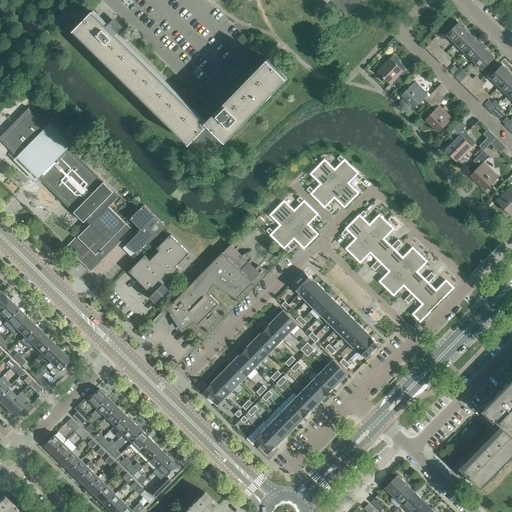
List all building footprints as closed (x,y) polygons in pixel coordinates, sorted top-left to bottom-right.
[(330,0),(347,15),(361,0),(330,0)] [(100,21),(92,13),(76,29),(192,143),(207,158),(224,141),(287,77),(270,61),(265,67),(228,104),(222,99),(207,113),(213,119),(206,126),(115,36),(121,30),(106,15),(100,21)] [(446,35),(455,44),(468,31),(467,30),(468,29),(467,29),(467,30),(459,22),(454,27),(451,24),(450,24),(449,24),(444,29),(443,30),(444,32),(446,34),(446,35)] [(475,38),(468,31),(455,44),(464,52),(477,40),(476,39),(477,38),(476,37),(475,38)] [(246,47),(251,42),(242,34),(237,39),(246,47)] [(437,45),(441,41),(436,37),(425,48),(430,52),(437,45)] [(464,52),(473,61),(486,49),(485,48),(486,47),(485,46),(485,47),(477,40),(464,52)] [(442,49),(437,45),(430,52),(434,57),(442,49)] [(446,53),(442,49),(434,57),(438,61),(446,53)] [(494,56),(486,49),(473,61),(482,70),(495,58),(494,57),(495,56),(494,55),(494,56)] [(450,57),(446,53),(438,61),(443,65),(444,64),(448,60),(450,57)] [(402,84),(414,71),(421,64),(417,59),(407,69),(393,55),(378,71),(390,84),(396,78),(402,84)] [(490,77),(499,86),(511,74),(503,66),(504,65),(504,64),(503,65),(502,65),(490,77)] [(460,66),(457,69),(453,73),(452,74),(456,78),(464,71),(460,66)] [(461,83),(468,75),(464,71),(456,78),(461,83)] [(511,73),(511,74),(499,86),(508,95),(511,90),(511,73)] [(465,87),(473,79),(468,75),(461,83),(465,87)] [(469,91),(480,80),(476,76),(473,79),(465,87),(469,91)] [(481,87),(484,84),(480,80),(469,91),(473,95),(481,87)] [(424,98),(430,104),(445,88),(441,83),(429,96),(414,82),(402,95),(415,108),(424,98)] [(481,87),(473,95),(478,99),(485,91),(481,87)] [(437,104),(450,92),(445,88),(430,104),(435,109),(426,119),(439,131),(452,118),(437,104)] [(485,91),(478,99),(482,103),(490,95),(485,91)] [(495,100),(492,103),(488,107),(487,108),(491,112),(499,104),(495,100)] [(499,104),(491,112),(495,116),(496,115),(501,111),(503,108),(499,104)] [(91,215),(96,219),(108,206),(109,206),(112,203),(115,199),(111,195),(114,192),(69,147),(74,142),(71,140),(70,140),(68,138),(69,137),(66,135),(63,133),(64,132),(61,130),(61,131),(58,128),(59,128),(56,125),(56,126),(53,123),(54,123),(52,121),(47,126),(38,117),(29,108),(0,136),(0,139),(13,153),(42,181),(84,222),(91,215)] [(467,131),(464,129),(458,123),(449,132),(455,138),(444,149),(457,162),(472,146),(462,137),(467,131)] [(501,153),(502,151),(506,147),(496,137),(491,143),(501,153)] [(498,177),(483,162),(490,156),(484,150),(473,161),(479,166),(470,175),(486,190),(498,177)] [(335,183),(351,166),(345,160),(342,163),(335,170),(325,160),(318,167),(335,183)] [(351,200),(358,193),(348,183),(355,176),(358,173),(351,166),(335,183),(351,200)] [(314,191),(311,194),(318,200),(335,183),(318,167),(311,174),(321,184),(314,191)] [(327,204),(334,197),(345,207),(351,200),(335,183),(318,200),(325,207),(327,204)] [(511,185),(497,201),(511,215),(511,185)] [(294,211),(284,201),(277,208),(294,225),(311,208),(304,201),(301,204),(294,211)] [(127,244),(138,255),(166,226),(144,204),(133,216),(130,218),(141,230),(127,244)] [(77,235),(66,247),(77,257),(78,256),(81,260),(80,261),(91,271),(132,230),(108,206),(96,219),(78,236),(77,235)] [(271,235),(277,241),(294,225),(277,208),(270,215),(281,225),(274,232),(271,235)] [(315,217),(318,214),(311,208),(294,225),(311,241),(318,234),(308,224),(315,217)] [(353,222),(370,238),(386,222),(379,215),(369,225),(362,218),(359,215),(353,222)] [(370,238),(353,222),(346,228),(349,231),(356,238),(346,248),(353,255),(370,238)] [(383,239),(393,228),(386,222),(370,238),(387,255),(393,248),(391,246),(383,239)] [(311,241),(294,225),(277,241),(284,248),(287,245),(294,238),(304,248),(311,241)] [(177,266),(189,253),(171,235),(157,248),(160,251),(150,260),(145,255),(129,271),(152,294),(150,297),(155,302),(169,289),(164,284),(179,268),(177,266)] [(370,252),(378,260),(380,262),(387,255),(370,238),(353,255),(360,262),(370,252)] [(212,311),(220,306),(218,304),(219,303),(209,293),(214,284),(237,299),(244,292),(243,291),(263,270),(259,266),(255,269),(249,263),(252,259),(246,253),(251,250),(241,256),(235,250),(239,246),(234,242),(224,253),(223,252),(212,262),(167,309),(171,313),(170,314),(171,315),(172,314),(173,315),(171,317),(177,326),(179,325),(183,330),(195,322),(198,325),(199,324),(201,325),(206,318),(208,320),(214,314),(217,319),(218,319),(212,311)] [(393,248),(387,255),(403,271),(420,254),(413,248),(403,258),(395,250),(393,248)] [(403,271),(420,288),(426,281),(425,279),(417,271),(427,261),(420,254),(403,271)] [(380,281),(387,288),(403,271),(387,255),(380,262),(382,263),(390,271),(380,281)] [(420,288),(403,271),(387,288),(394,295),(404,285),(412,293),(413,294),(420,288)] [(292,286),(300,293),(313,280),(305,272),(301,277),(300,276),(296,280),(297,281),(292,286)] [(320,287),(313,280),(300,293),(307,300),(320,287)] [(426,281),(420,288),(437,304),(453,288),(446,280),(436,291),(428,283),(426,281)] [(327,294),(320,287),(307,300),(314,308),(327,294)] [(420,321),(437,304),(420,288),(413,294),(415,296),(423,304),(413,314),(420,321)] [(0,309),(9,300),(0,291),(0,309)] [(314,308),(321,315),(335,301),(327,294),(314,308)] [(0,312),(7,319),(18,308),(9,300),(0,309),(0,312)] [(342,308),(335,301),(321,315),(329,322),(342,308)] [(26,317),(18,308),(7,319),(12,324),(8,328),(12,332),(16,328),(26,317)] [(329,322),(336,329),(349,316),(342,308),(329,322)] [(283,311),(276,318),(289,332),(297,324),(283,311)] [(357,323),(349,316),(336,329),(343,336),(357,323)] [(26,317),(16,328),(24,336),(35,325),(26,317)] [(282,339),(289,332),(276,318),(269,326),(282,339)] [(343,336),(351,343),(364,330),(357,323),(343,336)] [(44,334),(35,325),(24,336),(33,345),(44,334)] [(282,339),(269,326),(262,333),(275,346),(282,339)] [(371,337),(364,330),(351,343),(358,350),(371,337)] [(275,346),(262,333),(255,340),(268,353),(275,346)] [(44,334),(33,345),(41,353),(52,342),(44,334)] [(374,349),(379,344),(371,337),(358,350),(365,358),(371,353),(371,354),(375,350),(374,349)] [(0,343),(4,348),(9,344),(4,339),(0,343)] [(261,361),(268,353),(255,340),(247,348),(261,361)] [(61,351),(52,342),(41,353),(50,362),(61,351)] [(254,368),(261,361),(247,348),(240,355),(254,368)] [(54,366),(50,370),(60,379),(70,368),(65,364),(70,359),(61,351),(50,362),(54,366)] [(17,361),(21,356),(17,352),(13,356),(17,361)] [(254,368),(240,355),(233,362),(247,375),(254,368)] [(22,365),(26,361),(21,356),(17,361),(22,365)] [(11,368),(15,363),(10,359),(6,363),(11,368)] [(339,381),(347,373),(334,360),(326,368),(339,381)] [(247,375),(233,362),(226,369),(239,383),(247,375)] [(19,376),(24,372),(15,363),(11,368),(19,376)] [(339,381),(326,368),(319,375),(332,388),(339,381)] [(34,378),(39,373),(34,369),(30,373),(34,378)] [(239,383),(226,369),(219,377),(232,390),(239,383)] [(43,386),(47,382),(39,373),(34,378),(43,386)] [(491,477),(497,471),(495,469),(499,465),(501,467),(507,461),(505,459),(509,455),(511,457),(511,455),(511,374),(478,409),(495,426),(498,423),(504,429),(489,444),(491,445),(486,450),(484,449),(479,454),(481,455),(476,461),(474,459),(469,464),(471,466),(465,472),(481,488),(487,481),(485,479),(489,475),(491,477)] [(28,385),(32,380),(28,375),(23,380),(28,385)] [(319,375),(312,382),(325,395),(332,388),(319,375)] [(219,377),(212,384),(225,397),(232,390),(219,377)] [(36,393),(41,389),(32,380),(28,385),(36,393)] [(325,395),(312,382),(305,389),(318,403),(325,395)] [(218,405),(225,397),(212,384),(204,391),(209,396),(208,397),(212,400),(218,405)] [(0,395),(0,402),(5,407),(16,396),(8,388),(0,395)] [(97,408),(108,397),(100,389),(89,400),(97,408)] [(311,410),(318,403),(305,389),(297,397),(311,410)] [(27,402),(25,404),(16,396),(5,407),(14,416),(18,412),(23,417),(33,407),(27,402)] [(106,417),(117,406),(108,397),(97,408),(106,417)] [(290,404),(304,417),(311,410),(297,397),(290,404)] [(290,404),(283,411),(297,425),(304,417),(290,404)] [(115,425),(126,414),(117,406),(106,417),(115,425)] [(82,425),(87,420),(78,411),(73,416),(82,425)] [(283,411),(276,419),(289,432),(297,425),(283,411)] [(134,423),(126,414),(115,425),(120,430),(115,434),(119,438),(123,434),(134,423)] [(75,431),(80,427),(71,418),(66,423),(75,431)] [(282,439),(289,432),(276,419),(269,426),(282,439)] [(132,442),(143,431),(134,423),(123,434),(132,442)] [(91,433),(95,429),(90,424),(86,429),(91,433)] [(275,446),(282,439),(269,426),(262,433),(275,446)] [(102,444),(113,433),(111,430),(104,437),(99,442),(102,444)] [(84,440),(88,435),(84,431),(79,435),(84,440)] [(141,451),(152,440),(143,431),(132,442),(141,451)] [(99,442),(104,437),(99,433),(95,437),(99,442)] [(263,449),(268,454),(275,446),(262,433),(254,441),(259,446),(259,447),(262,450),(263,449)] [(44,445),(53,454),(64,443),(55,434),(44,445)] [(93,448),(97,444),(92,439),(88,444),(93,448)] [(149,459),(160,448),(152,440),(141,451),(149,459)] [(108,450),(112,446),(108,441),(103,446),(108,450)] [(72,451),(64,443),(53,454),(61,462),(72,451)] [(101,457),(106,452),(101,448),(97,452),(101,457)] [(158,467),(169,456),(160,448),(149,459),(158,467)] [(116,458),(121,454),(116,449),(112,454),(116,458)] [(61,462),(70,470),(81,459),(72,451),(61,462)] [(110,465),(114,461),(109,456),(105,460),(110,465)] [(164,488),(171,481),(166,477),(178,465),(177,465),(179,463),(174,458),(172,460),(169,456),(158,467),(154,472),(163,480),(151,492),(155,497),(164,488)] [(125,467),(129,462),(125,458),(120,462),(125,467)] [(81,459),(70,470),(78,479),(89,468),(90,468),(94,464),(90,460),(86,465),(81,459)] [(118,473),(123,469),(118,464),(114,469),(118,473)] [(133,475),(138,471),(133,466),(129,471),(133,475)] [(78,479),(87,488),(98,477),(90,468),(89,468),(78,479)] [(127,482),(131,477),(127,473),(122,477),(127,482)] [(142,484),(146,479),(142,475),(138,479),(142,484)] [(397,475),(385,487),(393,496),(406,483),(397,475)] [(98,477),(87,488),(96,496),(107,485),(98,477)] [(135,490),(140,486),(135,481),(131,486),(135,490)] [(402,504),(414,491),(406,483),(393,496),(394,497),(392,499),(392,501),(397,506),(399,506),(401,504),(402,504)] [(96,496),(104,504),(115,493),(107,485),(96,496)] [(140,495),(145,490),(140,486),(135,490),(140,495)] [(409,511),(411,511),(423,500),(414,491),(402,504),(409,511)] [(205,492),(185,511),(212,511),(219,506),(205,492)] [(112,511),(114,511),(124,502),(115,493),(104,504),(112,511)] [(0,498),(0,511),(14,511),(17,509),(4,495),(0,498)] [(379,510),(384,506),(375,497),(371,501),(379,510)] [(427,511),(432,508),(423,500),(411,511),(427,511)] [(132,510),(124,502),(114,511),(139,511),(145,507),(140,503),(132,510)]
